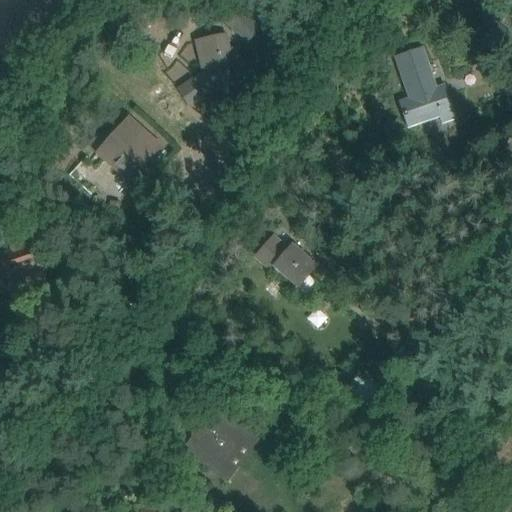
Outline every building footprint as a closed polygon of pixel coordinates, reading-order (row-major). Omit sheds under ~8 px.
[(511,36),(488,17),(471,38),(494,57),(511,36)] [(238,66),(237,55),(236,48),(228,50),(225,35),(196,42),(200,61),(203,69),(202,69),(202,70),(202,72),(193,80),(190,77),(175,89),(189,109),(204,98),(201,94),(229,88),(228,68),(238,66)] [(408,100),(398,103),(406,127),(439,116),(442,123),(455,119),(444,86),(435,89),(421,48),(393,58),(408,100)] [(128,117),(94,154),(128,185),(132,180),(140,188),(153,173),(145,165),(161,148),(128,117)] [(89,186),(102,178),(93,160),(79,168),(89,186)] [(108,212),(118,214),(120,201),(110,199),(108,212)] [(42,275),(39,265),(32,245),(28,232),(5,240),(10,253),(0,256),(0,257),(6,276),(10,287),(42,275)] [(272,235),(253,257),(270,272),(275,266),(298,286),(292,292),(302,301),(317,284),(307,276),(315,267),(292,247),(290,250),(272,235)] [(190,438),(181,449),(219,474),(251,429),(215,403),(205,416),(197,420),(191,427),(190,438)]
